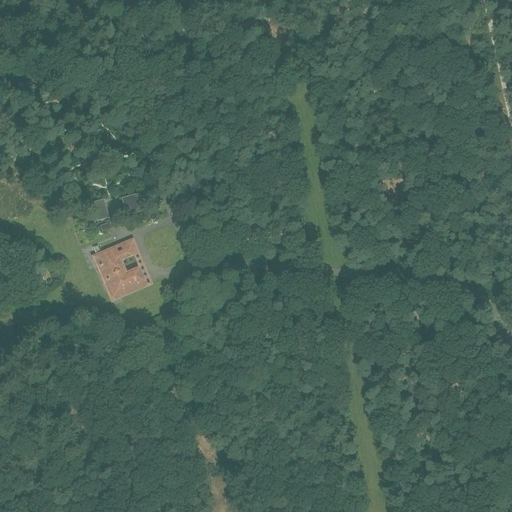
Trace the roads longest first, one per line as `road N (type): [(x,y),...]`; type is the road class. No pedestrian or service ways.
road 1 (track): [(0,84),(61,78),(113,92),(133,116),(194,261),(466,288),(489,303),(511,345)]
road 2 (track): [(0,19),(150,0)]
road 3 (track): [(485,0),(511,124)]
